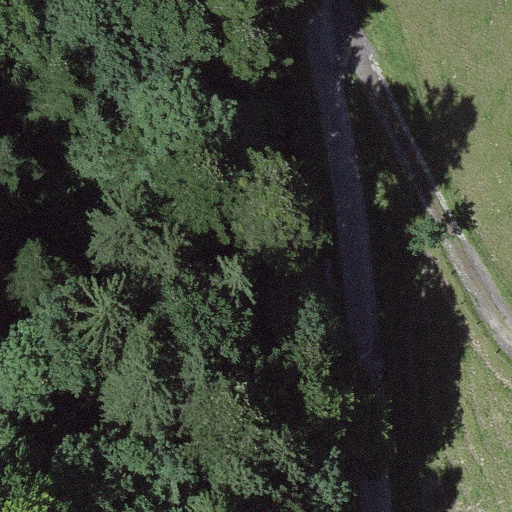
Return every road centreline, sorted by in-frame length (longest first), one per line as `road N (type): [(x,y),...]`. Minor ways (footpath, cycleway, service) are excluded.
road 1 (track): [(377,511),(361,318),(311,0)]
road 2 (track): [(337,0),(493,319),(511,337)]
